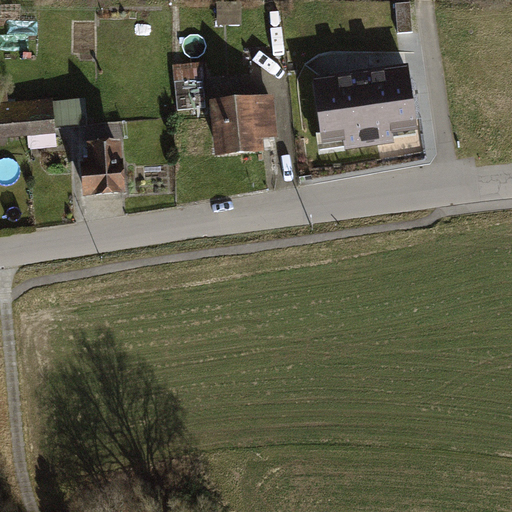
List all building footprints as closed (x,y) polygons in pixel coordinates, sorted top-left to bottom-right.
[(212,10),(212,25),(238,24),(237,9),(212,10)] [(168,66),(170,83),(198,80),(203,80),(202,63),(168,66)] [(409,66),(314,81),(324,146),(344,143),(346,152),(395,145),(393,136),(419,132),(409,66)] [(198,80),(170,83),(173,112),(201,109),(198,80)] [(270,96),(206,101),(210,156),(259,152),(261,139),(273,138),(270,96)] [(48,99),(0,105),(0,140),(52,133),(48,99)] [(114,141),(84,144),(86,163),(75,164),(78,197),(119,193),(114,141)]
